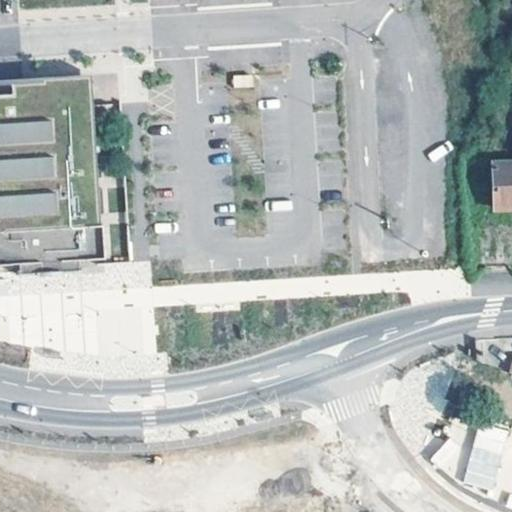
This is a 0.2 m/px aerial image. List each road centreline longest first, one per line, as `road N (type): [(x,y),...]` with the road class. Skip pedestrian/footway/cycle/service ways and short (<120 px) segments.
road 1 (residential): [(365,23),(357,46),(369,235),(400,236),(420,211),(407,50),(380,4)]
road 2 (residential): [(365,23),(0,42)]
road 3 (secondary): [(342,358),(244,394),(155,410),(61,410),(0,397)]
road 4 (residential): [(342,358),(380,462),(432,511)]
road 5 (secondary): [(342,358),(430,323),(511,311)]
